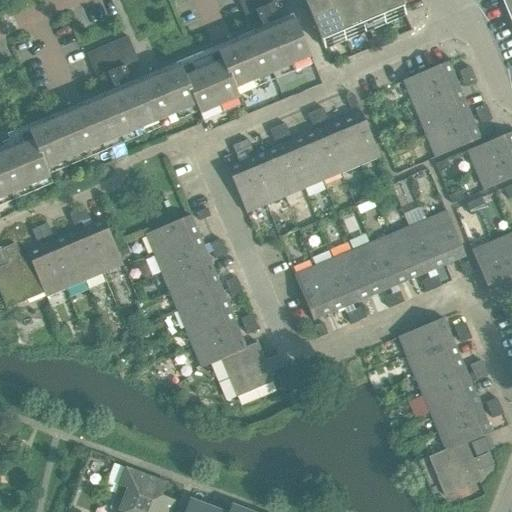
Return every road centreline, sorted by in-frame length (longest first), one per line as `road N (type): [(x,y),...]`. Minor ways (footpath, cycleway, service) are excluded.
road 1 (residential): [(511,402),(466,292),(339,348),(297,354),(283,339),(198,145)]
road 2 (residential): [(0,229),(109,188),(127,167),(167,150),(198,145)]
road 3 (unclassified): [(323,93),(364,63),(445,27)]
road 4 (residential): [(198,145),(323,93)]
road 5 (unclassified): [(511,108),(469,16),(445,27)]
